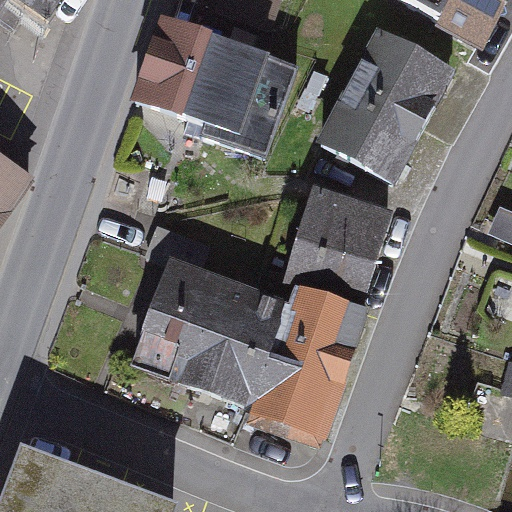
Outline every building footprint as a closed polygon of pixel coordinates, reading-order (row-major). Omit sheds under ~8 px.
[(0,0),(0,31),(55,63),(91,0),(0,0)] [(218,0),(216,6),(272,31),(285,0),(218,0)] [(511,59),(511,0),(361,0),(502,78),(511,59)] [(201,132),(221,139),(216,152),(282,176),(314,86),(229,55),(231,50),(175,29),(142,118),(199,138),(201,132)] [(392,49),(364,102),(436,140),(464,86),(392,49)] [(0,109),(20,67),(0,57),(0,109)] [(436,140),(364,102),(334,160),(406,197),(436,140)] [(0,207),(18,180),(0,168),(0,207)] [(303,300),(317,304),(367,320),(378,324),(407,233),(332,210),(303,300)] [(140,387),(277,430),(312,323),(175,280),(140,387)] [(312,323),(277,430),(273,442),(347,465),(375,377),(351,369),(367,320),(317,304),(312,323)] [(145,511),(38,472),(22,511),(145,511)]
